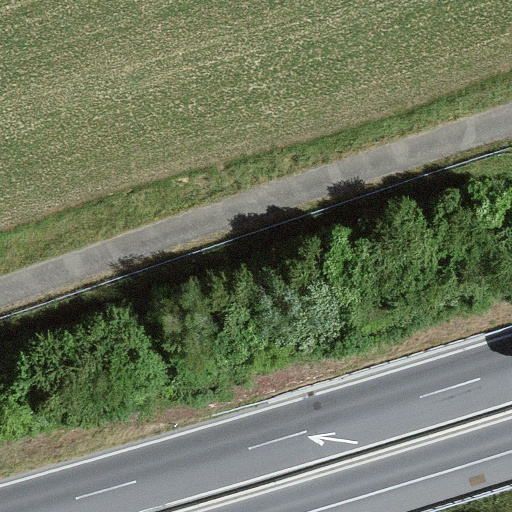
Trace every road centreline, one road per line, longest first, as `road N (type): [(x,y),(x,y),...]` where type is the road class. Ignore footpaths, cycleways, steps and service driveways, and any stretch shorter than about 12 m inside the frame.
road 1 (trunk): [(511,369),(30,511)]
road 2 (trunk): [(259,511),(511,435)]
